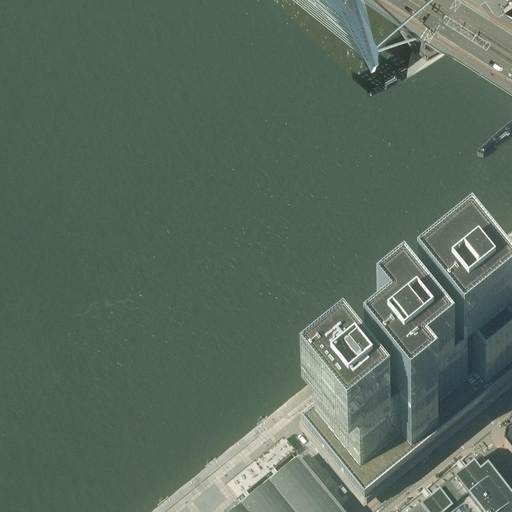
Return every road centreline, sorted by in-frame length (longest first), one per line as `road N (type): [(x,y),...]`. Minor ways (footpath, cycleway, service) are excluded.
road 1 (secondary): [(402,0),(511,71)]
road 2 (tertiary): [(476,431),(378,511)]
